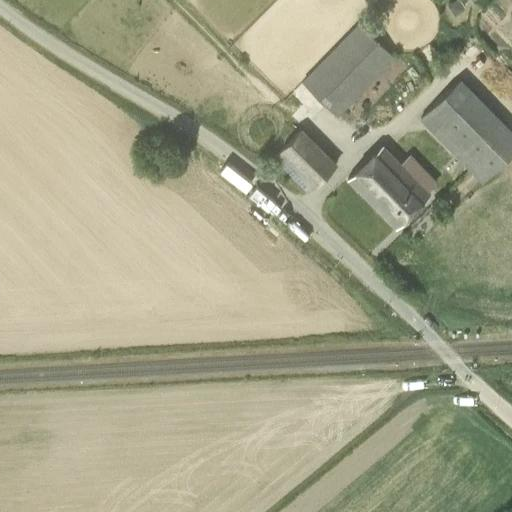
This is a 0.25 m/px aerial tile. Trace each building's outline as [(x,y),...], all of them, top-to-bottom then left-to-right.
[(457,0),(448,7),(455,17),(464,9),(457,0)] [(359,22),(302,81),(338,117),(345,110),(396,57),(359,22)] [(511,129),(461,78),(419,119),(482,183),(511,153),(511,129)] [(288,143),(273,157),(307,193),(337,164),(302,129),(288,143)] [(383,145),(348,179),(396,227),(430,193),(383,145)]
